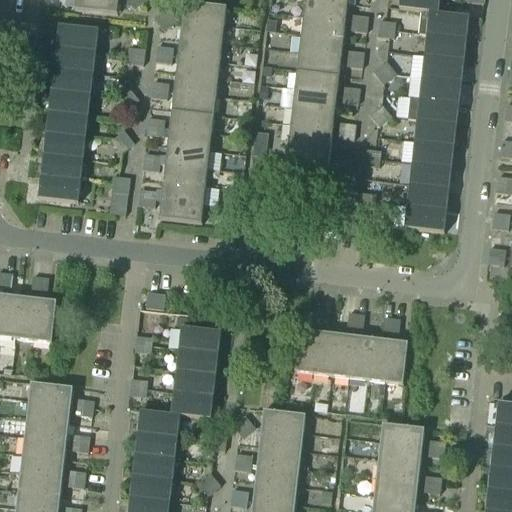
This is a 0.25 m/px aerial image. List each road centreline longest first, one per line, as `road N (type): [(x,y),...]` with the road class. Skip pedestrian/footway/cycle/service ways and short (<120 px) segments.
road 1 (residential): [(137,254),(453,290)]
road 2 (residential): [(453,290),(468,272),(501,0)]
road 3 (residential): [(107,511),(137,254)]
road 4 (residential): [(469,511),(493,298),(453,290)]
road 5 (residential): [(0,236),(137,254)]
